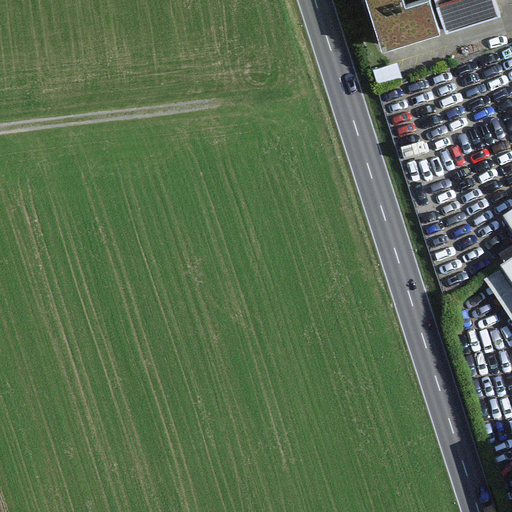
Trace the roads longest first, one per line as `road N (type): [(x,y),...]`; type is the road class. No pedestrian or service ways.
road 1 (primary): [(477,511),(313,0)]
road 2 (track): [(272,97),(0,131)]
